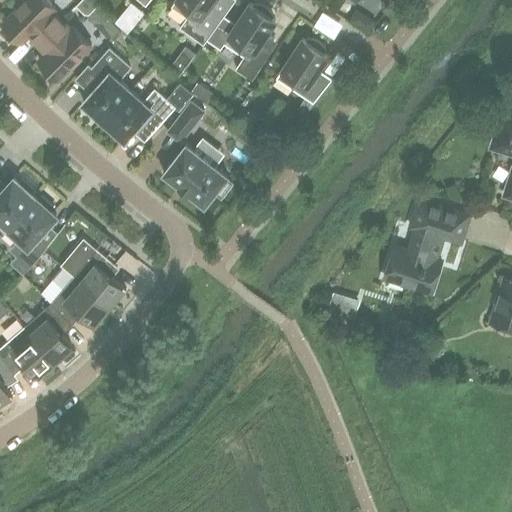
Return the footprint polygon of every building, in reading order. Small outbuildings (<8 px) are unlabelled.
[(30,32),(39,41),(61,18),(52,9),(55,7),(48,0),(24,0),(3,21),(21,40),(30,32)] [(93,0),(79,0),(76,4),(85,12),(89,12),(97,4),(93,0)] [(174,0),(172,4),(187,15),(180,25),(204,42),(207,38),(223,15),(225,13),(210,3),(212,0),(174,0)] [(253,78),(267,57),(255,49),(275,18),(272,16),(273,14),(271,10),(268,6),(264,3),(255,2),(254,4),(250,1),(235,24),(223,15),(207,38),(219,47),(224,41),(244,55),(236,66),(253,78)] [(70,27),(61,18),(39,41),(48,50),(39,58),(58,77),(92,43),(73,24),(70,27)] [(303,36),(277,76),(314,101),(329,82),(315,73),(328,53),(325,51),(326,49),(324,45),(321,41),(317,38),(308,37),(306,39),(303,36)] [(90,111),(102,122),(131,89),(120,79),(120,76),(130,65),(110,46),(91,67),(103,78),(83,100),(89,106),(90,111)] [(142,98),(131,89),(102,122),(114,133),(120,132),(126,138),(145,115),(157,126),(176,105),(155,86),(145,98),(142,98)] [(204,109),(192,99),(169,129),(181,139),(204,109)] [(511,150),(511,170),(505,192),(511,194),(511,114),(502,112),(492,144),(511,150)] [(228,173),(187,141),(164,170),(205,202),(215,190),(222,195),(233,181),(226,175),(228,173)] [(0,218),(8,225),(35,194),(32,192),(35,188),(23,176),(19,180),(15,176),(0,191),(0,218)] [(56,213),(51,209),(55,205),(42,194),(39,197),(35,194),(8,225),(21,237),(12,247),(19,254),(13,260),(25,270),(38,257),(48,244),(37,234),(56,213)] [(394,243),(384,276),(430,290),(441,257),(436,256),(443,235),(460,240),(469,212),(418,196),(410,224),(415,226),(408,247),(394,243)] [(75,273),(82,279),(81,280),(111,305),(127,287),(108,272),(116,262),(97,247),(82,265),(75,273)] [(64,264),(41,291),(51,301),(75,273),(64,264)] [(110,307),(111,305),(81,280),(82,279),(75,273),(51,301),(69,318),(78,308),(96,324),(110,307)] [(511,326),(511,277),(504,276),(490,320),(511,326)] [(51,301),(24,324),(54,358),(72,343),(58,328),(69,318),(51,301)] [(36,374),(54,358),(24,324),(0,345),(0,351),(12,367),(22,359),(36,374)] [(0,375),(12,367),(0,351),(0,399),(11,392),(0,375)]
